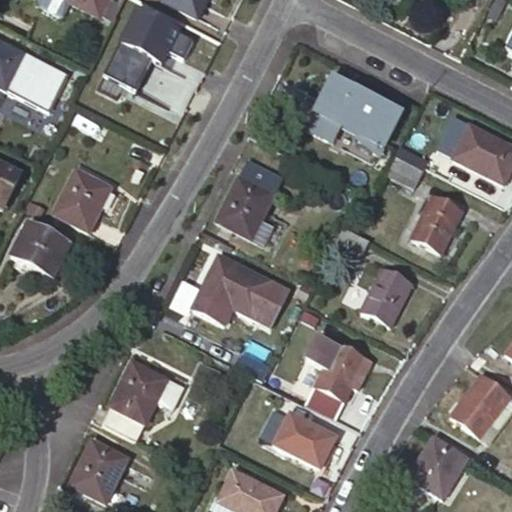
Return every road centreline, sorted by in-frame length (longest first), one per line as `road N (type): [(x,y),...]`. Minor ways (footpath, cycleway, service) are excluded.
road 1 (residential): [(285,0),(132,263),(85,323),(23,364)]
road 2 (residential): [(346,511),(397,415),(511,243)]
road 3 (residential): [(292,0),(511,113)]
road 4 (residential): [(23,364),(36,416),(30,511)]
